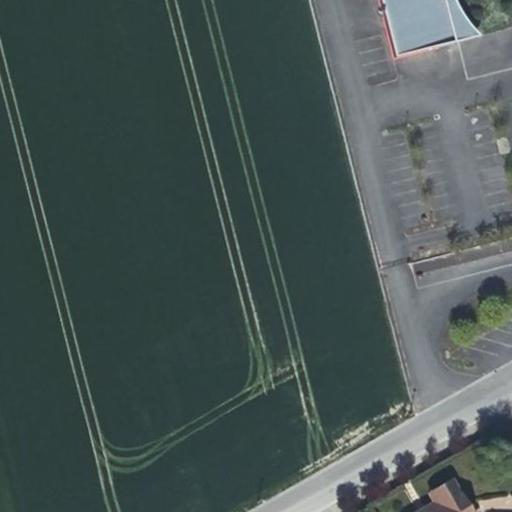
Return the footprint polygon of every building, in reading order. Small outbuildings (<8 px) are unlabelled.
[(456,41),(445,0),(377,0),(392,57),(456,41)] [(445,0),(456,41),(491,33),(463,13),(456,0),(445,0)] [(422,495),(427,504),(451,491),(447,482),(422,495)] [(427,511),(462,511),(451,491),(427,504),(431,510),(427,511)] [(483,511),(511,506),(511,502),(511,494),(481,500),(483,511)]
